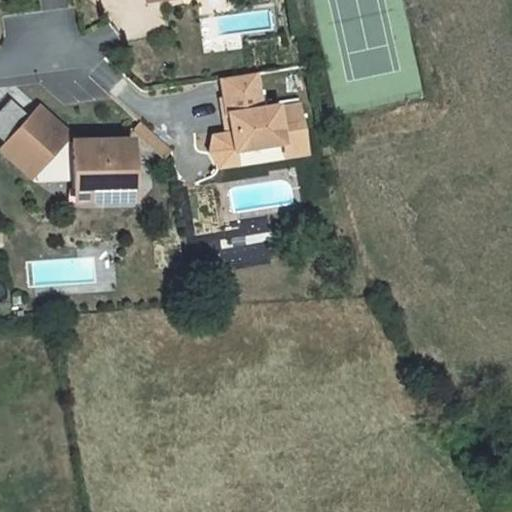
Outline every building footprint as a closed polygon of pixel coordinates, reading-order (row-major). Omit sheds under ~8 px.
[(253,76),(219,81),(222,99),(256,93),(253,76)] [(256,93),(222,99),(225,118),(227,118),(229,136),(210,139),(207,156),(216,170),(235,167),(233,154),(280,147),(282,147),(279,132),(339,166),(297,108),(276,111),(276,109),(259,112),(256,93)] [(0,135),(7,142),(30,114),(14,100),(0,116),(0,135)] [(131,188),(130,144),(71,146),(71,148),(64,142),(34,114),(3,147),(34,175),(34,184),(72,182),(72,190),(131,188)] [(282,147),(280,147),(283,160),(305,156),(339,166),(279,132),(282,147)]
